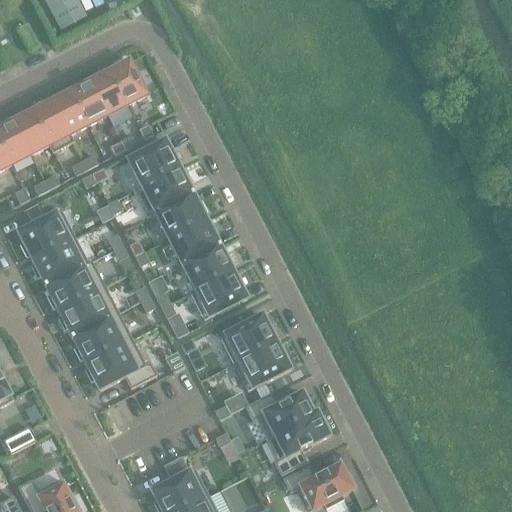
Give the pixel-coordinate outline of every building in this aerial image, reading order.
[(86,21),(75,0),(43,0),(61,34),(86,21)] [(27,27),(18,32),(29,53),(38,49),(27,27)] [(117,71),(109,76),(127,110),(147,99),(127,62),(115,68),(117,71)] [(101,80),(90,85),(108,119),(127,110),(109,76),(101,80)] [(80,91),(71,95),(88,129),(108,119),(90,85),(80,91)] [(52,105),(73,146),(74,146),(70,139),(88,129),(71,95),(62,100),(52,105)] [(73,146),(52,105),(41,111),(32,115),(54,156),(73,146)] [(23,116),(11,122),(31,159),(49,150),(53,157),(54,156),(32,115),(25,119),(23,116)] [(2,131),(0,131),(0,146),(12,169),(31,159),(11,122),(0,127),(2,131)] [(139,134),(145,144),(154,140),(148,129),(139,134)] [(136,149),(130,138),(120,143),(125,154),(136,149)] [(125,154),(120,143),(109,149),(115,159),(125,154)] [(177,167),(181,165),(174,153),(171,154),(166,144),(140,158),(128,164),(142,189),(133,194),(133,195),(179,171),(177,167)] [(0,175),(12,169),(0,146),(0,175)] [(138,155),(127,161),(128,164),(140,158),(138,155)] [(92,158),(81,163),(87,174),(98,168),(92,158)] [(71,169),(76,179),(87,174),(81,163),(71,169)] [(192,196),(188,188),(192,186),(185,174),(182,176),(179,171),(133,195),(147,221),(194,197),(193,195),(192,196)] [(103,172),(92,178),(97,187),(108,181),(103,172)] [(54,177),(43,183),(49,194),(59,188),(54,177)] [(82,183),(86,192),(97,187),(92,178),(82,183)] [(33,188),(38,199),(49,194),(43,183),(33,188)] [(24,193),(15,198),(20,208),(29,204),(24,193)] [(206,223),(204,219),(208,217),(201,205),(198,206),(194,199),(195,198),(194,197),(147,221),(147,222),(156,217),(169,242),(206,223)] [(114,219),(122,214),(117,203),(108,208),(114,219)] [(42,217),(37,208),(26,214),(31,223),(42,217)] [(61,214),(19,236),(24,247),(20,248),(27,261),(30,259),(32,263),(75,241),(61,214)] [(219,247),(215,240),(218,238),(212,226),(209,227),(206,223),(169,242),(182,268),(221,248),(220,247),(219,247)] [(117,239),(108,243),(114,254),(123,249),(117,239)] [(41,280),(46,289),(89,267),(75,241),(32,263),(35,268),(31,269),(38,282),(41,280)] [(138,245),(129,249),(135,260),(144,255),(138,245)] [(231,270),(234,269),(228,256),(225,258),(220,250),(222,250),(221,248),(182,268),(195,293),(190,296),(190,297),(233,275),(231,270)] [(123,249),(114,254),(119,265),(128,260),(123,249)] [(144,255),(135,260),(140,271),(149,266),(144,255)] [(59,315),(105,291),(92,265),(89,267),(46,289),(45,290),(46,291),(47,291),(51,298),(47,300),(53,312),(57,311),(59,315)] [(247,302),(242,292),(245,290),(239,278),(235,279),(233,275),(190,297),(204,324),(247,302)] [(119,317),(105,291),(59,315),(62,320),(58,321),(64,334),(68,332),(72,340),(71,340),(72,342),(119,317)] [(144,291),(135,295),(141,306),(149,301),(144,291)] [(165,297),(156,301),(162,312),(170,307),(165,297)] [(155,312),(149,301),(141,306),(146,317),(155,312)] [(170,307),(162,312),(167,322),(176,318),(170,307)] [(132,343),(119,317),(72,342),(72,343),(73,343),(77,350),(74,352),(80,364),(84,363),(86,367),(132,343)] [(218,337),(239,326),(236,319),(214,330),(218,337)] [(277,346),(275,341),(278,340),(272,328),(268,329),(263,319),(220,341),(234,368),(277,346)] [(145,369),(132,343),(86,367),(88,371),(85,373),(91,385),(95,384),(100,394),(125,381),(131,392),(157,379),(150,366),(145,369)] [(196,352),(191,343),(181,349),(185,358),(196,352)] [(292,372),(286,362),(289,361),(282,349),(280,350),(277,346),(234,368),(248,395),(292,372)] [(174,376),(185,370),(178,357),(167,362),(174,376)] [(0,411),(13,404),(3,385),(4,385),(0,377),(0,411)] [(266,444),(318,417),(317,416),(314,418),(311,412),(314,411),(307,397),(304,399),(303,397),(278,410),(271,397),(246,411),(253,424),(259,421),(269,441),(266,443),(266,444)] [(230,419),(226,410),(215,415),(220,424),(230,419)] [(312,448),(329,439),(318,417),(266,444),(277,465),(274,466),(281,480),(307,466),(301,454),(312,449),(312,448)] [(29,431),(3,445),(10,458),(36,445),(29,431)] [(226,437),(215,442),(220,451),(231,446),(226,437)] [(352,491),(356,489),(349,476),(345,479),(341,469),(327,476),(326,476),(315,482),(309,470),(283,483),(290,497),(296,494),(305,511),(317,511),(324,508),(326,511),(344,503),(342,499),(353,493),(352,491)] [(185,511),(209,500),(195,473),(152,495),(158,505),(154,507),(156,511),(185,511)] [(69,500),(61,483),(38,495),(32,484),(18,491),(29,511),(80,511),(73,498),(69,500)] [(20,511),(14,500),(0,507),(2,510),(0,510),(0,511),(20,511)] [(215,511),(209,500),(185,511),(215,511)]
